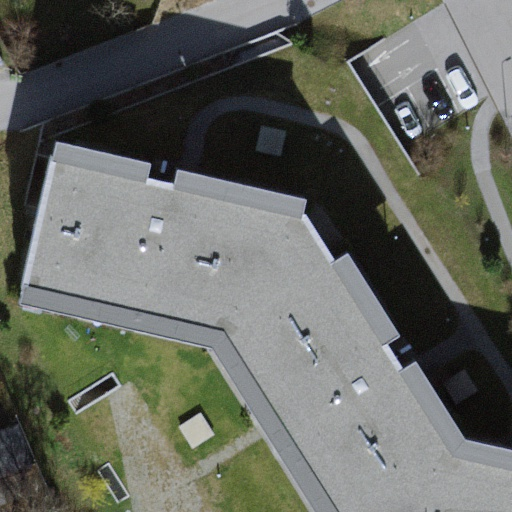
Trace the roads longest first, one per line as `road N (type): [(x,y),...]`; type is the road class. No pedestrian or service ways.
road 1 (residential): [(0,108),(282,0)]
road 2 (residential): [(493,0),(366,85)]
